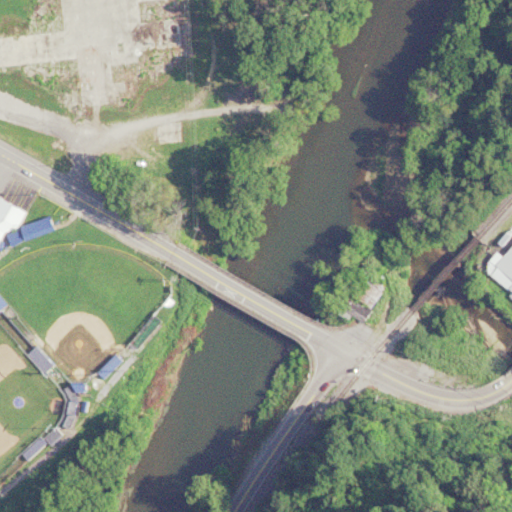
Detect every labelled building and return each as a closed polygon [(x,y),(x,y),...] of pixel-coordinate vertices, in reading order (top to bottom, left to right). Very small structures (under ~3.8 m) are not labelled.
[(178,0),(59,0),(62,33),(0,38),(0,67),(79,61),(82,106),(101,105),(101,114),(142,111),(137,53),(182,50),(178,0)] [(183,122),(158,122),(158,143),(183,143),(183,122)] [(58,235),(53,217),(21,226),(28,211),(1,198),(0,199),(0,245),(5,236),(16,246),(58,235)] [(511,243),(486,273),(511,296),(511,243)] [(385,293),(365,278),(339,312),(349,320),(353,315),(362,322),(385,293)] [(0,311),(8,304),(0,294),(0,311)]
